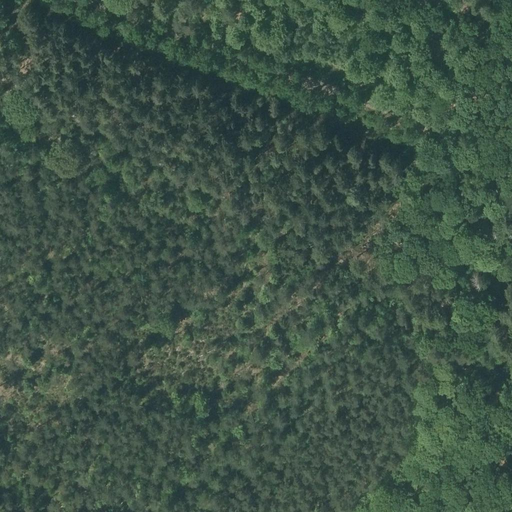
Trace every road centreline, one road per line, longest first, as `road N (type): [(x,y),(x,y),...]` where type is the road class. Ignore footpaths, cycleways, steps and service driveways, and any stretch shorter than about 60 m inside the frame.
road 1 (unknown): [(511,349),(473,313),(371,268),(0,73)]
road 2 (unclassified): [(87,0),(511,152)]
road 3 (track): [(511,392),(429,511)]
